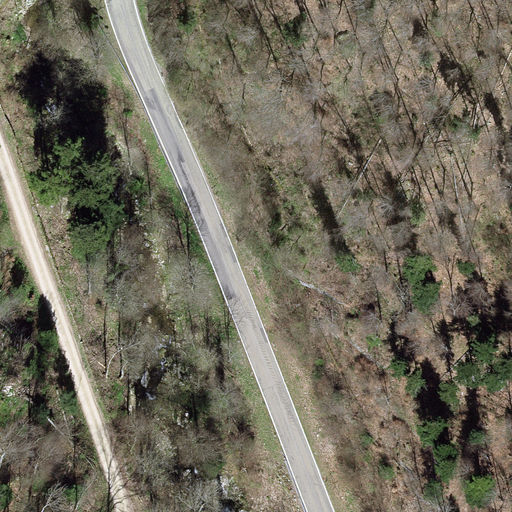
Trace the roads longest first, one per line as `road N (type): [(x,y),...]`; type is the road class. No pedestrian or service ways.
road 1 (tertiary): [(320,511),(120,0)]
road 2 (track): [(0,167),(124,511)]
